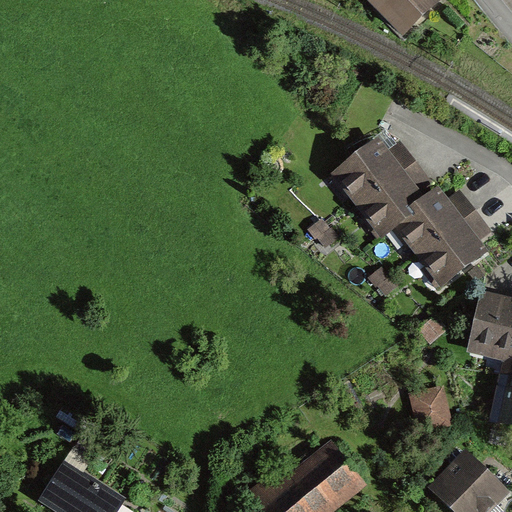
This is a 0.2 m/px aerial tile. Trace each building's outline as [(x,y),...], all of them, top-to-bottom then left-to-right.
[(357,0),(398,44),(440,7),(433,0),(357,0)] [(390,153),(381,140),(330,180),(377,240),(390,230),(440,293),(487,256),(478,245),(490,235),(457,194),(446,203),(400,145),(390,153)] [(511,304),(483,298),(470,355),(498,362),(485,420),(511,425),(511,304)] [(441,389),(409,395),(417,434),(449,428),(441,389)] [(322,444),(257,495),(270,511),(333,511),(360,492),(322,444)] [(455,459),(428,487),(454,511),(489,511),(500,501),(455,459)] [(123,511),(127,506),(64,464),(38,504),(50,511),(123,511)]
